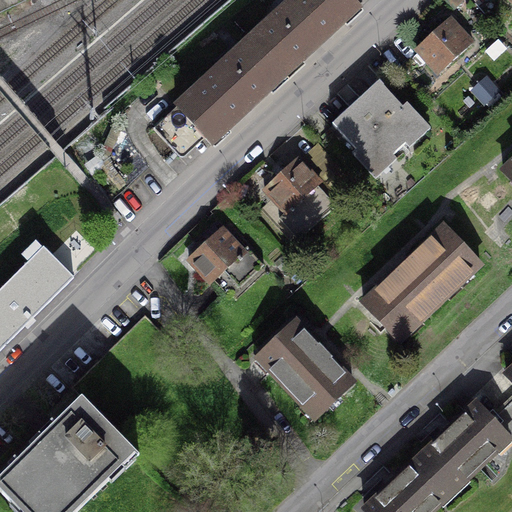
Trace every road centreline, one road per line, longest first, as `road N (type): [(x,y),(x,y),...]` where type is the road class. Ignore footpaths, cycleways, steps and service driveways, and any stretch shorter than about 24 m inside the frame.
road 1 (residential): [(0,385),(406,0)]
road 2 (residential): [(305,511),(511,310)]
